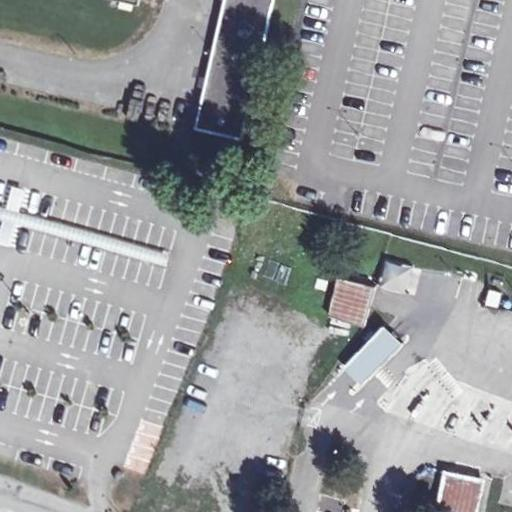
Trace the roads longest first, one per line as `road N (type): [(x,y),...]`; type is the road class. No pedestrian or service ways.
road 1 (unknown): [(509,342),(466,325),(413,328),(368,357),(328,412)]
road 2 (unknown): [(393,442),(328,412),(296,511)]
